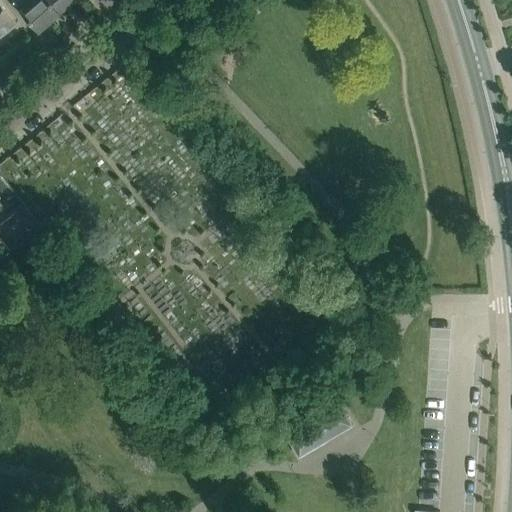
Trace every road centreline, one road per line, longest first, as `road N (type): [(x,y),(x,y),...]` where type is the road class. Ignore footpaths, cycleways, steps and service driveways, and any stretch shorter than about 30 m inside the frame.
road 1 (tertiary): [(511,216),(457,0)]
road 2 (residential): [(152,0),(0,130)]
